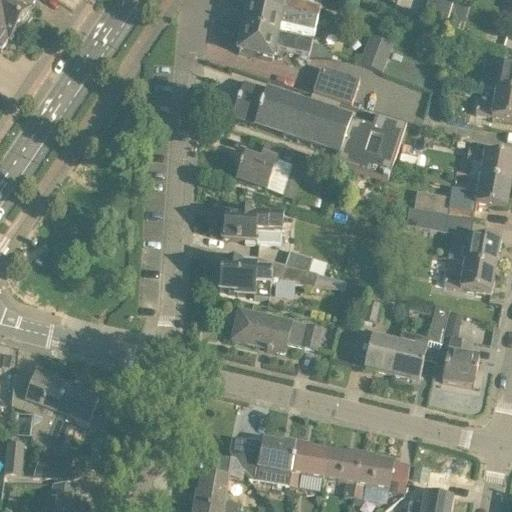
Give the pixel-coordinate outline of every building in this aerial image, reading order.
[(0,0),(0,14),(21,29),(22,28),(24,30),(32,19),(29,17),(31,15),(29,13),(36,2),(32,0),(0,0)] [(247,0),(248,0),(246,8),(248,9),(317,24),(320,10),(296,4),(296,0),(247,0)] [(453,0),(429,0),(423,23),(444,30),(453,0)] [(243,32),(277,40),(280,30),(314,38),(317,24),(248,9),(246,8),(242,32),(243,32)] [(0,54),(7,44),(10,46),(11,43),(14,45),(22,34),(19,32),(21,29),(0,14),(0,54)] [(465,21),(450,17),(446,30),(461,34),(465,21)] [(237,56),(272,62),(274,54),(308,62),(309,60),(312,48),(277,40),(243,32),(242,32),(237,56)] [(382,75),(388,60),(392,47),(369,39),(365,52),(359,66),(382,75)] [(511,70),(501,69),(504,51),(480,46),(476,64),(484,65),(480,91),(495,94),(511,96),(511,70)] [(312,48),(309,60),(325,60),(329,61),(332,55),(316,49),(312,48)] [(321,72),(312,97),(351,110),(359,85),(321,72)] [(232,120),(255,127),(254,129),(338,157),(335,167),(383,183),(386,184),(405,129),(376,118),(372,129),(351,122),(351,121),(266,93),(266,94),(243,86),(232,120)] [(511,96),(495,94),(492,110),(476,107),(474,117),(470,116),(468,128),(488,132),(491,120),(511,124),(511,96)] [(463,151),(464,142),(458,141),(456,150),(463,151)] [(262,156),(282,162),(286,150),(266,143),(262,156)] [(281,199),(292,169),(303,173),(307,160),(286,153),(282,164),(262,158),(260,163),(244,158),(236,184),(281,199)] [(511,178),(511,160),(468,153),(466,163),(482,166),(479,181),(483,182),(510,187),(511,178)] [(510,187),(483,182),(480,197),(460,194),(458,204),(506,213),(510,187)] [(247,192),(244,200),(252,202),(254,195),(247,192)] [(417,195),(413,213),(446,219),(447,219),(451,201),(417,195)] [(446,219),(413,213),(409,212),(406,229),(443,236),(446,219)] [(282,236),(283,217),(229,214),(229,219),(224,219),(223,228),(221,231),(221,238),(223,240),(222,243),(256,245),(256,234),(282,236)] [(450,263),(450,264),(495,272),(500,246),(452,238),(450,248),(458,250),(455,264),(450,263)] [(284,269),(317,278),(322,280),(326,267),(311,263),(289,255),(284,269)] [(317,278),(284,269),(257,262),(257,269),(220,266),(219,277),(220,277),(219,294),(227,295),(229,297),(255,299),(268,300),(269,286),(284,287),(284,286),(314,292),(321,294),(329,287),(333,282),(322,280),(317,278)] [(495,272),(450,264),(447,280),(444,279),(442,290),(490,298),(495,272)] [(407,286),(406,286),(396,284),(394,297),(405,299),(407,286)] [(367,304),(362,324),(374,327),(379,307),(382,297),(370,294),(367,304)] [(436,311),(428,345),(441,348),(449,314),(436,311)] [(321,332),(238,312),(231,344),(257,350),(258,349),(267,351),(266,354),(271,355),(272,353),(284,357),(286,347),(316,354),(321,332)] [(448,341),(461,344),(466,321),(453,318),(448,341)] [(364,372),(391,378),(398,348),(384,344),(385,341),(372,337),(364,372)] [(469,360),(472,346),(450,343),(448,357),(447,357),(442,385),(473,391),(478,362),(469,360)] [(412,351),(398,348),(391,378),(418,385),(426,351),(413,347),(412,351)] [(35,379),(25,405),(22,415),(33,419),(31,440),(33,447),(44,451),(52,431),(67,391),(35,379)] [(67,391),(52,431),(61,434),(65,421),(88,429),(98,403),(67,391)] [(243,476),(244,477),(248,484),(279,489),(279,490),(288,491),(295,449),(262,444),(261,454),(247,451),(243,476)] [(4,478),(20,480),(23,449),(7,447),(4,478)] [(300,479),(322,483),(327,455),(295,449),(288,491),(297,493),(300,479)] [(327,455),(322,483),(346,487),(343,500),(353,502),(360,461),(327,455)] [(244,477),(243,476),(235,465),(214,461),(211,478),(201,477),(195,510),(209,511),(237,511),(238,507),(225,505),(228,482),(242,484),(244,477)] [(365,490),(389,495),(391,486),(406,488),(409,469),(394,467),(360,461),(353,502),(363,504),(365,490)] [(71,482),(71,462),(39,462),(32,481),(71,482)] [(426,496),(442,499),(446,476),(429,474),(426,496)] [(405,490),(406,488),(391,486),(389,495),(404,497),(405,490)] [(90,511),(90,510),(88,507),(85,507),(85,505),(74,503),(76,487),(53,487),(51,500),(57,500),(55,511),(90,511)] [(424,496),(421,508),(408,505),(407,511),(449,511),(452,501),(442,499),(426,496),(424,496)]
